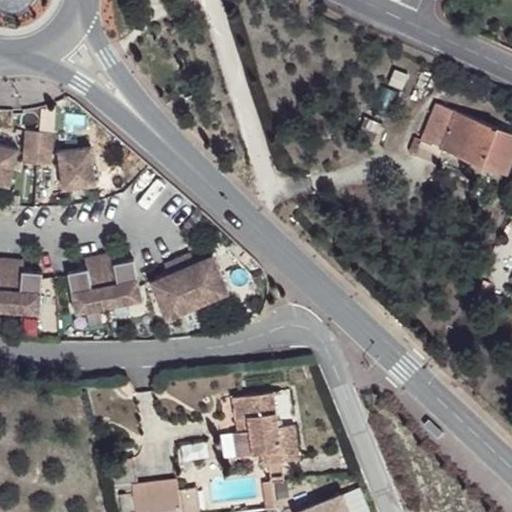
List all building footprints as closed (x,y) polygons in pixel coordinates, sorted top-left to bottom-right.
[(511,163),(511,133),(439,104),(424,140),(508,174),(511,163)] [(50,130),(22,129),(20,163),(48,164),(50,130)] [(0,183),(6,185),(15,147),(0,143),(0,183)] [(88,145),(57,149),(61,188),(93,184),(88,145)] [(65,272),(71,311),(139,298),(131,258),(111,261),(108,247),(80,253),(82,268),(65,272)] [(161,272),(145,279),(163,317),(224,291),(206,252),(188,259),(184,249),(158,260),(161,272)] [(0,309),(37,312),(40,270),(20,268),(20,255),(0,253),(0,309)] [(238,456),(263,453),(263,452),(282,450),(284,461),(301,459),(295,425),(279,427),(274,393),(235,398),(237,419),(250,417),(251,431),(235,433),(238,456)] [(263,452),(263,453),(265,463),(284,461),(282,450),(263,452)] [(137,511),(170,511),(167,488),(136,491),(137,511)] [(351,511),(344,492),(291,511),(351,511)]
